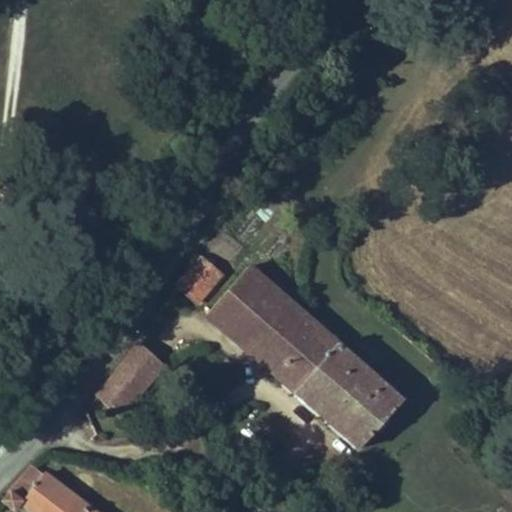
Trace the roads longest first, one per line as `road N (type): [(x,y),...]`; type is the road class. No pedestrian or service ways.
road 1 (tertiary): [(359,0),(322,30),(277,88),(74,405),(0,480)]
road 2 (unknown): [(150,295),(317,450)]
road 3 (unknown): [(0,148),(15,0)]
